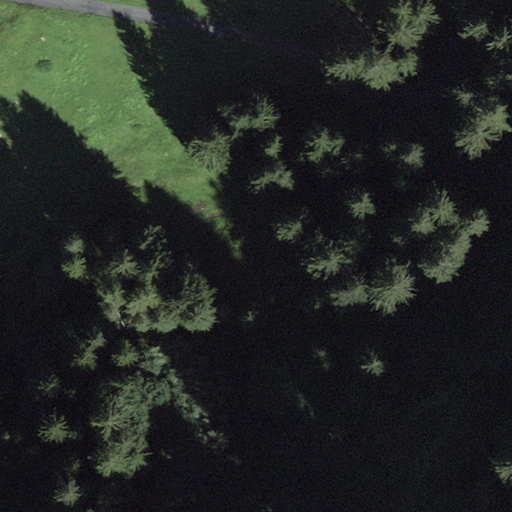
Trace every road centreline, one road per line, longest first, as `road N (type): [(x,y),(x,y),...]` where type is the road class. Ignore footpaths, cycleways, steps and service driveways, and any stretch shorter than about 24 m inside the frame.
road 1 (track): [(392,101),(295,51),(184,19),(48,0)]
road 2 (track): [(454,0),(437,86),(413,102),(392,101)]
